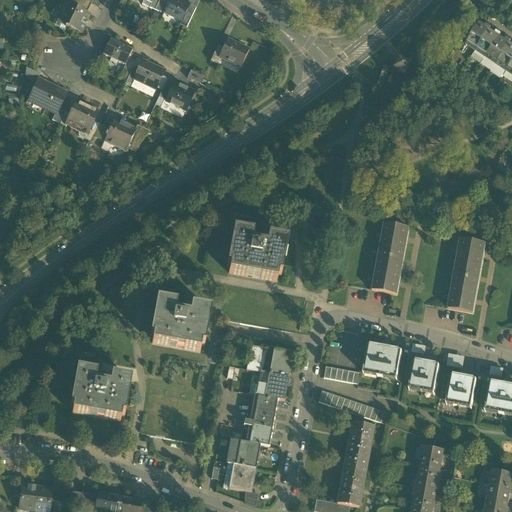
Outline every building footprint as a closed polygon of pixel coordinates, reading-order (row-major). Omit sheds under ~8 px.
[(83,1),(81,0),(73,0),(70,7),(86,14),(91,5),(83,1)] [(160,1),(157,0),(149,0),(150,1),(148,0),(145,7),(155,12),(155,11),(160,1)] [(189,6),(176,0),(168,0),(162,13),(181,22),(182,22),(189,6)] [(164,3),(160,1),(155,11),(160,13),(164,3)] [(70,7),(66,4),(60,16),(55,27),(65,32),(66,28),(81,35),(85,27),(86,28),(88,23),(87,23),(90,16),(86,14),(70,7)] [(196,9),(189,6),(182,22),(181,22),(179,26),(186,30),(196,9)] [(490,31),(479,24),(465,45),(475,52),(490,31)] [(499,38),(490,31),(475,52),(485,59),(499,38)] [(499,38),(485,59),(495,66),(509,45),(499,38)] [(132,51),(109,40),(102,56),(110,59),(109,62),(115,65),(117,62),(125,66),(132,51)] [(248,51),(227,41),(222,50),(218,59),(240,69),(248,51)] [(511,46),(509,45),(495,66),(505,72),(511,62),(511,46)] [(218,47),(213,57),(218,59),(222,50),(218,47)] [(154,68),(142,62),(139,70),(132,86),(131,88),(142,93),(154,68)] [(406,68),(394,65),(391,78),(404,80),(406,68)] [(389,69),(384,66),(376,87),(381,89),(389,69)] [(128,78),(126,83),(132,86),(139,70),(134,67),(131,72),(128,78)] [(154,68),(142,93),(152,98),(164,73),(154,68)] [(37,74),(26,69),(25,77),(36,82),(37,81),(37,74)] [(131,72),(125,69),(123,70),(121,75),(128,78),(131,72)] [(200,85),(203,78),(192,73),(188,80),(200,85)] [(65,93),(39,81),(32,96),(34,97),(31,104),(54,115),(55,115),(59,107),(65,93)] [(185,111),(194,93),(175,84),(173,89),(167,102),(185,111)] [(159,99),(167,102),(173,89),(166,85),(159,99)] [(18,94),(8,95),(9,104),(18,104),(18,94)] [(98,113),(76,103),(70,116),(66,125),(67,125),(82,132),(83,129),(88,131),(89,131),(94,122),(98,113)] [(67,110),(59,107),(55,115),(54,115),(51,121),(59,125),(65,113),(67,110)] [(65,113),(59,125),(65,128),(67,125),(66,125),(70,116),(65,113)] [(136,131),(115,121),(110,130),(111,130),(105,143),(126,153),(128,149),(135,153),(138,147),(148,134),(137,128),(136,131)] [(94,122),(89,131),(88,131),(84,140),(91,143),(93,138),(99,126),(99,125),(94,122)] [(110,130),(99,125),(99,126),(93,138),(105,143),(111,130),(110,130)] [(409,230),(385,225),(372,292),(397,297),(409,230)] [(287,242),(233,231),(227,267),(229,267),(228,274),(245,278),(245,277),(259,280),(276,284),(278,276),(281,277),(287,242)] [(485,245),(460,240),(447,310),(473,315),(485,245)] [(209,311),(156,302),(150,337),(153,338),(152,345),(168,348),(183,350),(199,353),(201,346),(203,347),(209,311)] [(225,354),(226,344),(215,342),(213,352),(225,354)] [(425,348),(413,346),(412,353),(423,355),(425,348)] [(383,349),(369,347),(364,372),(398,378),(402,353),(388,350),(389,348),(383,347),(383,349)] [(265,350),(251,348),(246,371),(260,374),(265,350)] [(293,356),(265,350),(260,374),(288,379),(293,356)] [(464,359),(449,356),(447,367),(462,369),(464,359)] [(424,365),(414,363),(410,388),(435,392),(439,367),(430,366),(430,363),(425,362),(424,365)] [(226,379),(233,379),(233,374),(238,374),(239,369),(228,368),(226,379)] [(359,375),(325,368),(323,380),(357,386),(359,375)] [(503,370),(491,368),(490,376),(501,378),(503,370)] [(130,381),(75,372),(69,408),(72,408),(71,415),(119,423),(121,416),(124,417),(130,381)] [(288,379),(260,374),(256,398),(257,398),(277,402),(284,403),(288,379)] [(467,377),(462,376),(461,379),(451,377),(447,402),(472,407),(477,382),(467,380),(467,377)] [(504,387),(490,384),(485,409),(511,414),(511,388),(510,388),(510,385),(504,384),(504,387)] [(389,415),(322,393),(318,404),(385,426),(389,415)] [(277,402),(257,398),(253,423),(244,422),(243,427),(251,429),(248,445),(259,447),(268,449),(277,402)] [(373,429),(352,425),(345,458),(367,462),(373,429)] [(248,445),(231,442),(227,465),(232,466),(255,471),(259,447),(248,445)] [(444,452),(424,449),(417,490),(436,494),(444,452)] [(367,462),(345,458),(343,472),(365,476),(367,462)] [(255,471),(232,466),(231,479),(253,482),(255,471)] [(365,476),(343,472),(336,506),(349,508),(350,508),(358,510),(365,476)] [(511,475),(492,472),(492,475),(487,479),(490,484),(490,486),(511,490),(511,475)] [(253,482),(231,479),(229,491),(245,493),(251,494),(253,482)] [(511,490),(490,486),(489,488),(484,492),(488,497),(487,500),(509,504),(510,494),(511,494),(511,490)] [(34,511),(37,489),(22,487),(19,511),(30,511),(34,511)] [(52,491),(37,489),(34,511),(49,511),(50,506),(50,504),(51,499),(52,491)] [(433,511),(436,494),(417,490),(412,511),(433,511)] [(82,495),(71,493),(70,501),(69,505),(70,505),(81,507),(82,495)] [(117,511),(119,500),(98,496),(94,511),(117,511)] [(70,501),(51,499),(50,504),(50,506),(69,509),(70,505),(69,505),(70,501)] [(139,511),(141,504),(119,500),(117,511),(139,511)] [(507,511),(509,504),(487,500),(487,503),(482,506),(485,511),(484,511),(507,511)] [(336,506),(315,502),(313,511),(348,511),(349,508),(336,506)]
